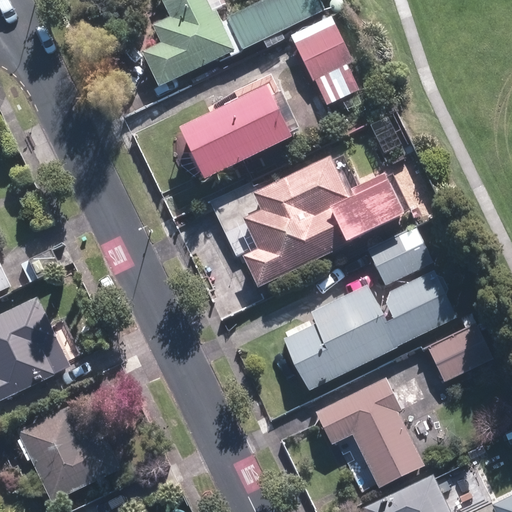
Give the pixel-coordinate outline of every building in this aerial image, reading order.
[(161,91),(231,58),(231,60),(327,14),(320,0),(273,0),(228,21),(229,23),(222,26),(216,13),(223,10),(218,0),(160,0),(171,21),(153,30),(162,48),(144,57),(161,91)] [(361,94),(348,68),(354,66),(336,28),(296,46),(313,84),(316,83),(328,109),(361,94)] [(207,188),(294,145),(268,92),(181,136),(207,188)] [(260,293),(407,223),(387,182),(350,200),(332,161),(254,198),(262,216),(244,224),(259,255),(244,261),(260,293)] [(413,163),(392,174),(420,226),(440,215),(413,163)] [(385,289),(434,266),(418,232),(369,255),(385,289)] [(28,286),(61,270),(53,251),(20,267),(28,286)] [(0,294),(11,289),(0,266),(0,294)] [(436,270),(392,291),(388,305),(395,321),(389,324),(371,287),(314,314),(319,326),(288,341),(312,391),(460,319),(436,270)] [(0,405),(73,371),(39,301),(0,320),(0,405)] [(446,382),(494,358),(478,325),(429,348),(446,382)] [(381,487),(426,466),(400,413),(403,411),(389,379),(320,413),(334,444),(355,434),(381,487)] [(53,507),(123,473),(103,432),(85,441),(71,411),(19,436),(53,507)] [(453,511),(435,474),(364,508),(366,511),(453,511)] [(247,511),(235,483),(219,490),(228,511),(247,511)] [(511,511),(511,501),(488,511),(511,511)]
